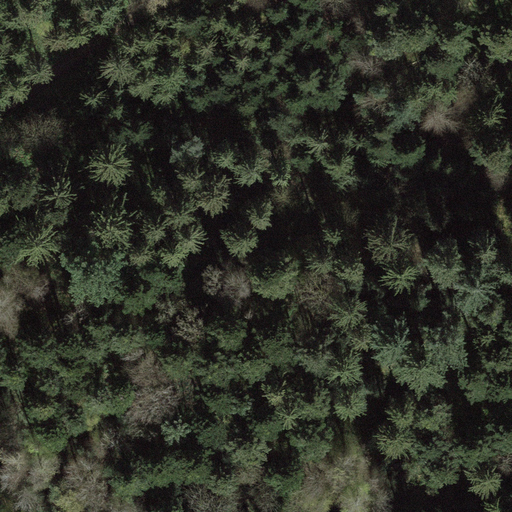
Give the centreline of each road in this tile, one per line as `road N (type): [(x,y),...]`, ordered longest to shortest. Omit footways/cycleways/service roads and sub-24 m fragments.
road 1 (track): [(0,370),(398,511)]
road 2 (track): [(0,108),(161,0)]
